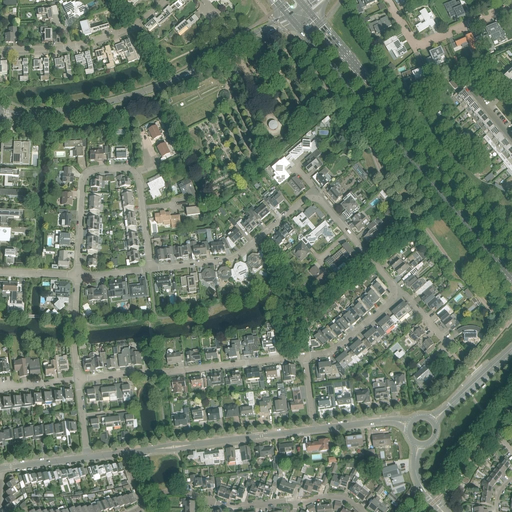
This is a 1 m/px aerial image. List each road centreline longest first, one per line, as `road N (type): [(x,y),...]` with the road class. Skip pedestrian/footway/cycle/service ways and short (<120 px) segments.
road 1 (secondary): [(294,21),(511,277)]
road 2 (secondary): [(511,254),(310,13)]
road 3 (residential): [(78,379),(304,355)]
road 4 (unclassified): [(126,453),(314,430)]
road 5 (residential): [(313,198),(238,256),(150,269)]
road 6 (tertiary): [(34,112),(102,103),(188,72)]
road 7 (residential): [(511,2),(416,46),(387,0)]
road 8 (residential): [(77,276),(84,178),(97,169),(136,174)]
